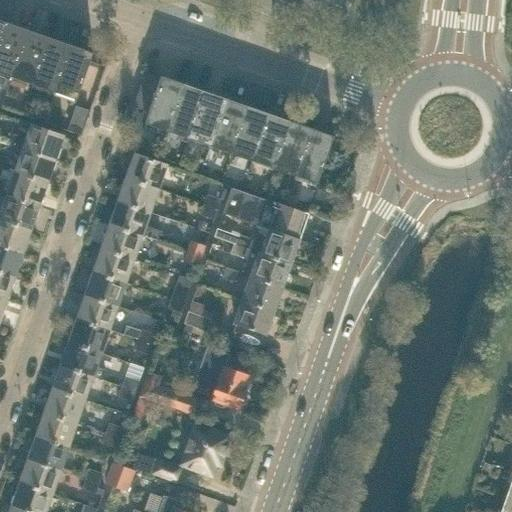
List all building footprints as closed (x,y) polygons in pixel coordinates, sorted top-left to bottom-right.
[(317,0),(342,8),(344,0),(317,0)] [(7,22),(0,42),(0,72),(12,77),(28,30),(7,22)] [(28,30),(12,77),(34,84),(50,37),(28,30)] [(50,37),(34,84),(55,92),(71,45),(50,37)] [(93,52),(71,45),(55,92),(77,99),(93,52)] [(161,76),(161,78),(146,73),(134,106),(149,111),(145,123),(167,130),(183,84),(161,76)] [(183,84),(167,130),(188,138),(205,91),(183,84)] [(205,91),(188,138),(210,145),(226,98),(205,91)] [(226,98),(210,145),(231,153),(248,106),(226,98)] [(248,106),(231,153),(253,160),(269,113),(248,106)] [(269,113),(253,160),(274,168),(291,121),(269,113)] [(291,121),(274,168),(296,175),(312,128),(291,121)] [(56,159),(64,135),(31,124),(26,138),(14,134),(11,143),(23,148),(56,159)] [(312,128),(296,175),(318,183),(334,136),(312,128)] [(48,183),(56,159),(23,148),(14,171),(48,183)] [(159,188),(167,164),(134,153),(134,154),(126,177),(159,188)] [(39,206),(48,183),(14,171),(6,194),(39,206)] [(151,212),(159,188),(126,177),(118,200),(151,212)] [(296,238),(296,237),(305,212),(231,187),(223,212),(269,229),(296,238)] [(217,208),(221,198),(207,193),(204,204),(217,208)] [(0,218),(31,229),(39,206),(6,194),(0,212),(0,218)] [(143,235),(151,212),(118,200),(110,224),(143,235)] [(213,219),(217,208),(204,204),(200,214),(213,219)] [(0,244),(23,253),(31,229),(0,218),(0,244)] [(134,258),(143,235),(110,224),(102,247),(134,258)] [(240,234),(239,236),(218,228),(215,236),(234,243),(292,263),(300,239),(296,237),(296,238),(269,229),(264,244),(252,240),(253,239),(240,234)] [(201,255),(204,245),(191,240),(188,251),(201,255)] [(283,287),(292,263),(234,243),(231,253),(255,261),(250,275),(283,287)] [(0,271),(15,276),(23,253),(0,244),(0,271)] [(126,282),(134,258),(102,247),(94,270),(126,282)] [(197,266),(201,255),(188,251),(184,261),(197,266)] [(236,281),(239,271),(226,267),(222,277),(236,281)] [(118,305),(126,282),(94,270),(85,294),(118,305)] [(0,297),(7,300),(15,276),(0,271),(0,297)] [(188,292),(193,279),(179,274),(175,287),(188,292)] [(275,310),(283,287),(250,275),(242,299),(275,310)] [(185,302),(188,292),(175,287),(171,297),(185,302)] [(110,329),(118,305),(85,294),(77,317),(110,329)] [(181,312),(185,302),(171,297),(168,308),(181,312)] [(267,335),(275,310),(242,299),(234,323),(267,335)] [(211,319),(214,312),(191,304),(188,311),(211,319)] [(207,330),(211,319),(188,311),(184,323),(207,330)] [(102,352),(110,329),(77,317),(69,341),(102,352)] [(151,343),(155,332),(142,328),(138,338),(151,343)] [(148,353),(151,343),(138,338),(135,349),(148,353)] [(103,379),(107,368),(97,365),(102,352),(69,341),(61,364),(94,376),(103,379)] [(224,366),(228,355),(208,347),(193,388),(213,395),(212,399),(240,409),(241,404),(245,402),(246,397),(245,394),(247,389),(244,388),(249,375),(224,366)] [(85,399),(94,376),(61,364),(53,388),(85,399)] [(140,396),(157,402),(157,401),(152,400),(160,376),(148,372),(140,396)] [(135,390),(139,380),(125,375),(122,385),(135,390)] [(132,400),(135,390),(122,385),(118,395),(132,400)] [(77,423),(85,399),(53,388),(45,411),(77,423)] [(188,412),(193,398),(164,388),(158,402),(188,412)] [(155,407),(157,402),(140,396),(132,420),(140,423),(146,404),(155,407)] [(69,446),(77,423),(45,411),(36,435),(69,446)] [(119,437),(122,426),(109,422),(105,432),(119,437)] [(226,448),(230,436),(189,422),(185,434),(191,436),(181,464),(211,474),(215,462),(220,464),(222,460),(224,461),(228,449),(226,448)] [(115,447),(119,437),(105,432),(102,442),(115,447)] [(61,469),(69,446),(36,435),(28,458),(61,469)] [(154,477),(156,472),(155,472),(159,460),(147,455),(141,472),(154,477)] [(53,493),(61,469),(28,458),(20,481),(53,493)] [(176,479),(181,467),(159,460),(155,472),(156,472),(176,479)] [(135,470),(117,464),(113,462),(109,473),(131,480),(135,470)] [(86,478),(99,483),(103,472),(89,467),(86,478)] [(127,490),(131,480),(109,473),(106,483),(127,490)] [(96,493),(99,483),(86,478),(82,488),(96,493)] [(32,511),(46,511),(53,493),(20,481),(12,505),(32,511)] [(189,511),(174,507),(176,500),(163,495),(157,511),(141,511),(133,509),(132,511),(189,511)] [(511,511),(511,498),(506,497),(500,511),(511,511)]
